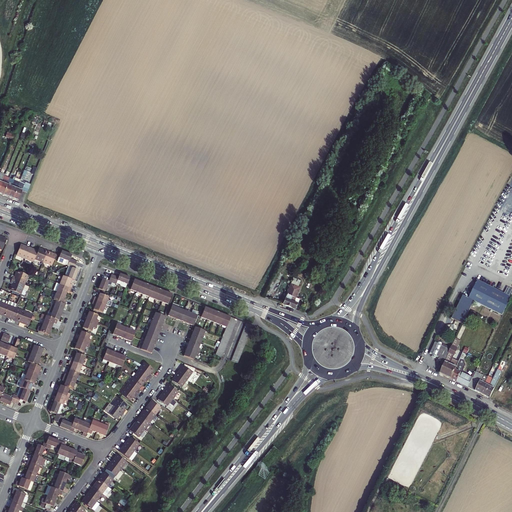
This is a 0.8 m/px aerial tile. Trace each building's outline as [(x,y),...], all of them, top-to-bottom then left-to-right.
[(4,178),(0,189),(0,194),(3,196),(9,180),(4,178)] [(3,196),(8,198),(14,183),(9,180),(3,196)] [(19,185),(13,200),(18,202),(20,197),(22,192),(26,183),(21,181),(19,185)] [(14,183),(8,198),(13,200),(19,185),(14,183)] [(22,192),(27,194),(31,185),(26,183),(22,192)] [(26,260),(30,250),(21,247),(17,256),(26,260)] [(38,254),(30,250),(26,260),(35,263),(36,261),(38,254)] [(38,254),(36,261),(44,264),(48,254),(40,250),(38,254)] [(61,251),(58,258),(69,262),(70,259),(71,255),(61,251)] [(56,257),(48,254),(44,264),(52,267),(56,257)] [(74,269),(71,268),(67,278),(72,280),(74,281),(78,271),(74,269)] [(12,279),(11,282),(23,287),(27,278),(17,274),(15,279),(12,279)] [(118,278),(117,281),(127,285),(130,278),(119,274),(119,276),(118,278)] [(59,284),(69,288),(70,285),(72,280),(67,278),(64,277),(62,277),(59,284)] [(104,292),(108,282),(102,279),(98,289),(104,292)] [(171,294),(134,280),(130,289),(167,304),(171,294)] [(475,302),(504,317),(511,301),(511,297),(478,280),(469,299),(475,302)] [(29,289),(23,287),(11,282),(10,286),(12,287),(10,292),(20,296),(21,292),(26,294),(27,293),(29,289)] [(69,288),(59,284),(56,292),(66,296),(67,291),(69,288)] [(285,301),(283,305),(295,310),(297,304),(294,303),(300,288),(291,284),(285,301)] [(56,302),(62,304),(64,300),(66,296),(56,292),(53,301),(56,302)] [(95,297),(93,301),(105,306),(107,301),(108,298),(99,294),(98,298),(95,297)] [(463,325),(475,302),(469,299),(462,296),(451,319),(463,325)] [(8,305),(9,303),(0,299),(0,314),(4,316),(8,305)] [(8,305),(4,316),(12,319),(16,309),(18,305),(9,301),(9,303),(8,305)] [(103,313),(105,306),(93,301),(92,305),(95,306),(94,309),(103,313)] [(51,305),(50,309),(62,313),(65,305),(62,304),(56,302),(54,306),(51,305)] [(171,306),(168,316),(190,324),(193,325),(197,316),(171,306)] [(235,319),(203,307),(200,316),(225,326),(215,354),(221,356),(235,319)] [(16,309),(12,319),(20,322),(25,312),(16,309)] [(62,313),(50,309),(48,313),(50,314),(49,317),(57,321),(59,321),(62,313)] [(498,321),(500,316),(484,310),(482,315),(498,321)] [(28,325),(31,319),(33,315),(25,312),(20,322),(28,325)] [(95,324),(96,320),(98,316),(89,313),(86,320),(95,324)] [(140,345),(139,349),(151,354),(153,349),(156,341),(158,335),(161,328),(163,322),(165,317),(155,314),(149,330),(147,329),(144,337),(146,338),(143,346),(140,345)] [(42,325),(51,328),(53,323),(56,324),(57,321),(49,317),(42,315),(40,319),(44,320),(42,325)] [(93,328),(95,324),(86,320),(83,328),(92,331),(93,328)] [(251,325),(245,323),(230,360),(236,362),(251,325)] [(48,336),(51,328),(42,325),(41,328),(39,327),(37,332),(48,336)] [(129,341),(131,341),(135,332),(116,325),(113,334),(115,335),(122,338),(129,341)] [(205,332),(195,328),(194,330),(191,338),(188,345),(186,351),(184,357),(194,361),(195,357),(197,358),(201,349),(198,348),(205,332)] [(87,343),(89,340),(90,335),(81,332),(78,340),(87,343)] [(86,347),(87,343),(78,340),(75,349),(84,352),(86,347)] [(449,354),(451,350),(448,349),(449,348),(442,344),(443,343),(439,341),(438,343),(436,342),(430,353),(433,355),(432,356),(435,358),(436,357),(439,358),(439,360),(442,361),(441,363),(444,365),(445,362),(449,354)] [(4,345),(1,344),(0,345),(0,354),(4,356),(8,347),(4,345)] [(30,354),(39,357),(42,349),(31,345),(29,348),(32,349),(30,354)] [(12,348),(8,347),(4,356),(11,359),(15,349),(12,348)] [(451,379),(460,359),(463,353),(452,348),(451,350),(449,354),(457,358),(452,366),(445,362),(444,365),(439,374),(451,379)] [(109,351),(106,350),(103,360),(121,367),(125,357),(122,356),(114,353),(109,351)] [(38,362),(39,357),(30,354),(28,353),(26,358),(28,359),(27,362),(30,364),(38,367),(40,363),(38,362)] [(69,361),(81,366),(85,357),(76,354),(74,359),(71,358),(69,361)] [(462,360),(460,359),(451,379),(456,382),(461,372),(459,371),(463,363),(461,362),(462,360)] [(71,366),(69,371),(78,375),(81,366),(69,361),(68,365),(71,366)] [(144,363),(121,395),(129,401),(132,397),(133,396),(135,397),(140,391),(138,390),(139,389),(144,382),(145,381),(146,382),(151,376),(149,375),(150,373),(153,370),(144,363)] [(28,367),(26,371),(37,375),(40,367),(38,367),(30,364),(29,368),(28,367)] [(172,380),(181,387),(191,374),(192,372),(183,365),(172,380)] [(485,396),(490,399),(501,377),(503,372),(498,370),(493,380),(485,396)] [(37,375),(26,371),(25,374),(26,375),(24,379),(34,383),(37,375)] [(62,378),(75,382),(78,375),(69,371),(67,375),(64,374),(62,378)] [(468,387),(480,393),(488,377),(483,375),(482,376),(475,372),(468,387)] [(191,374),(181,387),(183,389),(187,382),(189,383),(194,376),(191,374)] [(485,396),(493,380),(488,377),(480,393),(485,396)] [(75,382),(62,378),(61,381),(64,382),(62,388),(69,390),(72,391),(75,382)] [(23,379),(20,387),(30,391),(31,387),(33,387),(34,383),(24,379),(23,379)] [(177,392),(168,385),(162,393),(172,399),(177,392)] [(66,397),(68,394),(69,390),(62,388),(59,386),(57,394),(66,397)] [(16,397),(14,403),(18,405),(19,401),(25,403),(30,391),(20,387),(16,397)] [(168,404),(172,399),(162,393),(158,399),(167,406),(168,404)] [(9,406),(10,402),(12,398),(2,394),(0,398),(0,402),(3,404),(9,406)] [(65,401),(66,397),(57,394),(53,403),(60,405),(63,406),(65,401)] [(118,399),(113,407),(123,414),(126,411),(124,409),(126,405),(118,399)] [(146,409),(154,415),(160,408),(152,401),(148,406),(146,409)] [(49,413),(56,415),(60,405),(53,403),(49,413)] [(108,413),(113,407),(110,404),(105,411),(108,413)] [(113,407),(108,413),(116,420),(119,416),(121,418),(123,414),(113,407)] [(140,417),(148,423),(154,415),(146,409),(143,413),(140,417)] [(143,431),(148,423),(140,417),(137,421),(134,424),(143,431)] [(72,424),(70,429),(74,430),(76,431),(78,432),(82,422),(74,419),(72,424)] [(72,424),(62,421),(60,424),(59,428),(65,430),(69,432),(70,429),(72,424)] [(83,434),(87,435),(87,433),(88,431),(91,425),(82,422),(78,432),(81,433),(83,434)] [(91,425),(88,431),(92,432),(93,432),(96,434),(100,425),(92,422),(91,425)] [(143,431),(134,424),(132,427),(130,430),(138,437),(143,431)] [(104,437),(108,428),(104,426),(100,425),(96,434),(101,436),(104,437)] [(50,446),(55,447),(58,441),(53,439),(48,437),(45,444),(50,446)] [(131,437),(125,445),(133,451),(139,443),(131,437)] [(65,444),(61,442),(58,449),(57,454),(65,457),(68,448),(65,446),(64,446),(65,444)] [(40,457),(44,447),(42,446),(37,444),(33,455),(40,457)] [(133,451),(125,445),(119,452),(128,458),(133,451)] [(69,458),(73,460),(76,451),(73,449),(68,448),(65,457),(69,458)] [(81,453),(76,451),(73,460),(72,462),(81,465),(84,455),(81,454),(81,453)] [(42,458),(40,457),(33,455),(31,459),(29,458),(27,462),(39,466),(42,458)] [(117,455),(111,462),(120,468),(125,461),(117,455)] [(39,466),(27,462),(26,465),(28,466),(26,471),(35,474),(39,466)] [(120,468),(111,462),(106,469),(114,476),(120,468)] [(32,482),(35,474),(26,471),(25,475),(22,474),(21,478),(29,481),(32,482)] [(67,478),(68,475),(60,471),(56,480),(65,483),(67,478)] [(104,473),(98,480),(107,487),(112,479),(104,473)] [(27,489),(29,481),(21,478),(19,482),(16,481),(15,485),(27,489)] [(52,483),(50,487),(59,490),(62,491),(65,483),(56,480),(55,484),(52,483)] [(93,487),(102,493),(107,487),(98,480),(93,487)] [(59,490),(50,487),(47,495),(56,498),(58,494),(59,490)] [(88,495),(96,501),(102,493),(93,487),(88,495)] [(107,487),(102,493),(105,495),(110,489),(107,487)] [(14,494),(12,498),(22,502),(25,494),(13,490),(12,493),(14,494)] [(46,504),(51,506),(53,506),(56,498),(47,495),(45,500),(42,498),(41,502),(45,503),(46,504)] [(82,502),(91,508),(96,501),(88,495),(82,502)] [(9,506),(19,510),(20,506),(22,502),(12,498),(9,506)] [(99,503),(96,501),(91,508),(94,510),(99,503)] [(82,511),(85,509),(77,503),(73,507),(71,511),(72,511),(82,511)]
